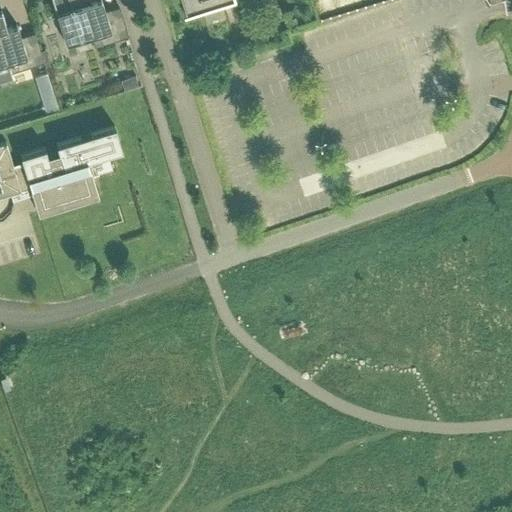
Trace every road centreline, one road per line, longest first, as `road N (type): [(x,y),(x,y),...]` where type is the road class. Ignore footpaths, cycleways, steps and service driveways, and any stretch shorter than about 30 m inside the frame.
road 1 (unclassified): [(231,256),(468,178),(511,147)]
road 2 (residential): [(150,0),(231,256)]
